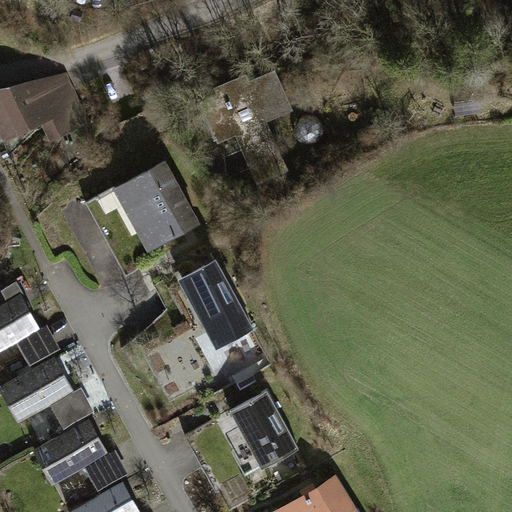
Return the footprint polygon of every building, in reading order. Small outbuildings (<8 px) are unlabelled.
[(289,106),(274,71),(248,83),(244,74),(217,86),(221,94),(204,102),(220,137),(238,129),(260,179),(284,168),(262,118),(289,106)] [(61,76),(36,82),(61,131),(80,121),(61,76)] [(0,124),(3,129),(26,119),(28,122),(44,115),(54,134),(61,131),(36,82),(13,88),(0,93),(0,124)] [(478,108),(476,89),(456,91),(458,111),(478,108)] [(160,141),(147,114),(120,127),(132,154),(160,141)] [(198,222),(165,161),(125,183),(159,243),(198,222)] [(252,326),(215,259),(180,279),(217,346),(252,326)] [(0,348),(16,339),(38,327),(13,282),(2,288),(9,300),(0,305),(0,348)] [(38,327),(16,339),(30,364),(61,348),(46,322),(38,327)] [(50,402),(72,390),(54,357),(1,387),(19,419),(50,402)] [(267,357),(232,375),(236,383),(271,364),(267,357)] [(72,390),(50,402),(64,427),(95,410),(81,385),(72,390)] [(299,448),(267,390),(231,409),(262,467),(299,448)] [(84,464),(106,452),(88,420),(35,450),(53,482),(84,464)] [(106,452),(84,464),(98,490),(129,473),(115,447),(106,452)] [(355,511),(334,478),(281,510),(282,511),(355,511)] [(139,511),(123,482),(69,511),(139,511)]
